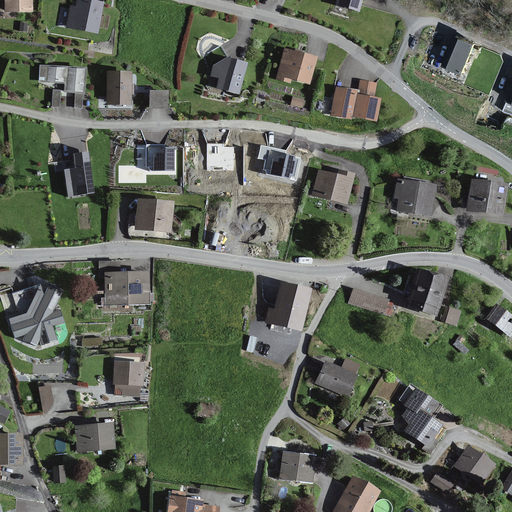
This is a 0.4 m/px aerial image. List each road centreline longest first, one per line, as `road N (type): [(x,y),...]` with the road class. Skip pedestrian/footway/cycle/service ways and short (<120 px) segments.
road 1 (residential): [(0,108),(84,124),(265,126),(351,145),(376,143),(426,112)]
road 2 (tertiary): [(0,254),(148,249),(337,270)]
road 3 (residential): [(426,112),(326,33),(193,0)]
road 4 (residential): [(337,270),(266,436),(250,511)]
road 5 (tertiary): [(337,270),(444,258),(480,267),(511,290)]
road 6 (unclassified): [(0,356),(52,511)]
